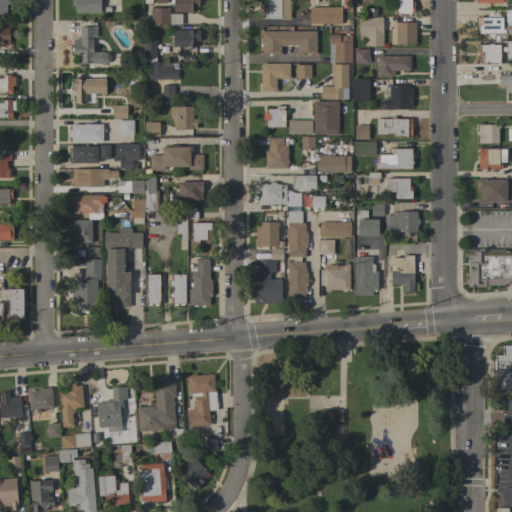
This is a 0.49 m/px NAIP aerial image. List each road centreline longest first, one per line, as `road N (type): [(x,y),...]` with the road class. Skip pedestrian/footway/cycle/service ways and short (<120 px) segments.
road 1 (residential): [(239,468),(234,0)]
road 2 (tertiary): [(0,356),(399,327)]
road 3 (residential): [(40,353),(42,0)]
road 4 (residential): [(444,323),(443,0)]
road 5 (tertiary): [(470,511),(468,322)]
